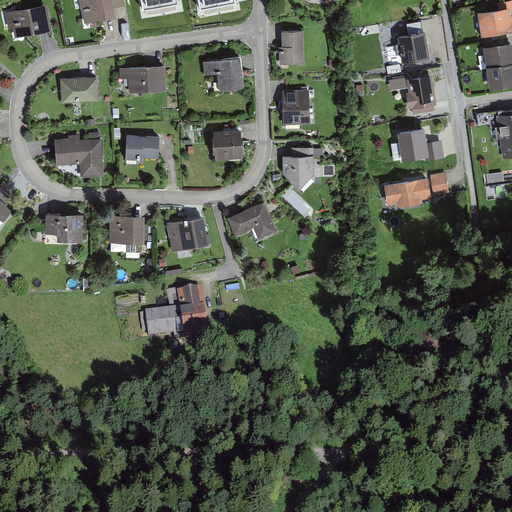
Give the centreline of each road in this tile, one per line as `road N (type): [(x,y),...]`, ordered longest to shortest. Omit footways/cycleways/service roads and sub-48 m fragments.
road 1 (residential): [(256,36),(257,168),(246,188),(217,202),(72,201),(28,184),(12,136),(18,99),(34,75),(81,60)]
road 2 (track): [(474,207),(483,309),(446,360),(283,511)]
road 3 (track): [(0,453),(348,450)]
road 4 (residential): [(444,0),(474,207)]
road 5 (track): [(483,309),(473,511)]
road 6 (residential): [(81,60),(256,36)]
